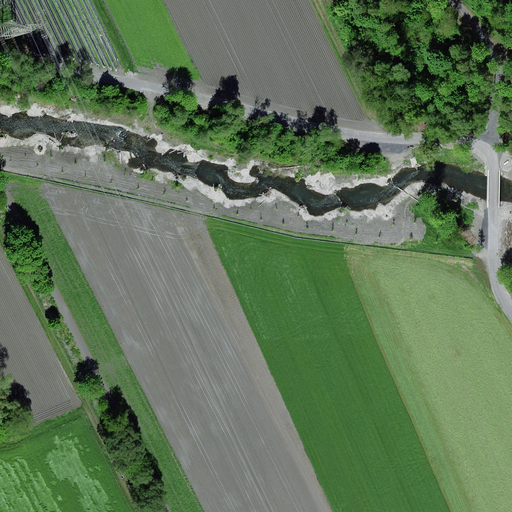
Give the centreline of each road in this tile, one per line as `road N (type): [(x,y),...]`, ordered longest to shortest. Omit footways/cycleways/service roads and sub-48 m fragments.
road 1 (track): [(511,313),(495,289),(493,171),(479,145),(463,137),(360,134),(0,53)]
road 2 (track): [(156,129),(326,511)]
road 3 (track): [(511,152),(479,145),(493,136),(503,90),(493,49)]
